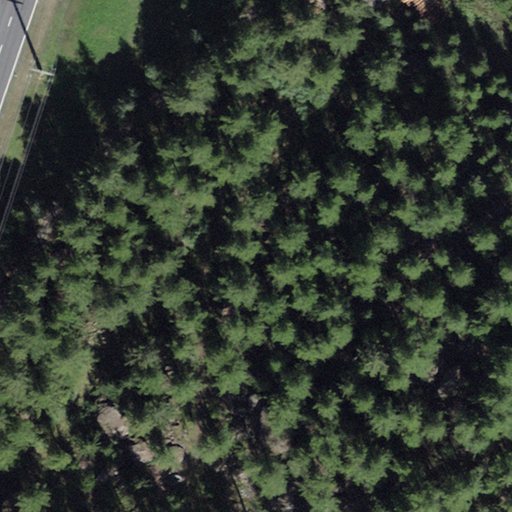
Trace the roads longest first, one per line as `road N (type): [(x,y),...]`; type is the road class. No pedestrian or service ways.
road 1 (track): [(0,322),(107,134)]
road 2 (track): [(107,134),(274,0)]
